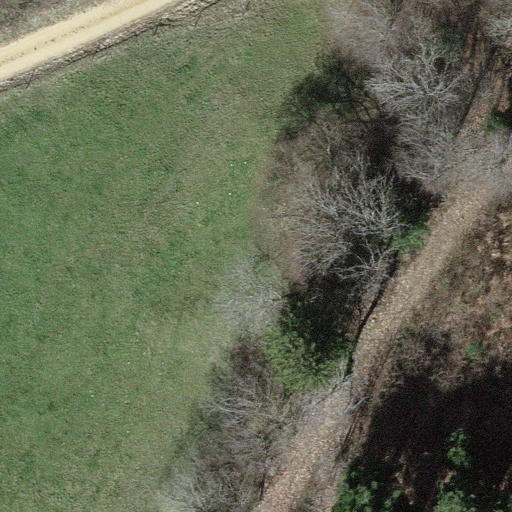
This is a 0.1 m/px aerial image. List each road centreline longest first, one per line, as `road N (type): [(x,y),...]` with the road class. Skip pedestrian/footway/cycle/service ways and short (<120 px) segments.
road 1 (track): [(511,168),(425,278),(278,511)]
road 2 (track): [(143,0),(0,61)]
